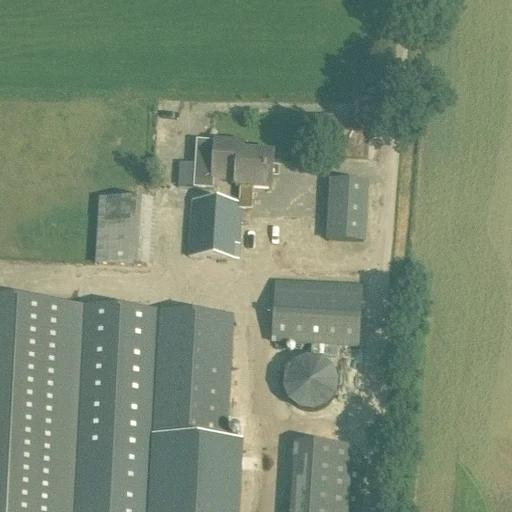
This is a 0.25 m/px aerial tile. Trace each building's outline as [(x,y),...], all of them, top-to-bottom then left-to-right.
[(356,119),(356,127),(360,131),(369,131),(369,119),(356,119)] [(189,253),(187,280),(237,283),(241,212),(252,212),(253,190),(271,192),(272,179),(278,180),(279,170),(273,169),(274,156),(243,154),(243,145),(214,143),(212,181),(235,183),(234,189),(239,189),(238,205),(191,202),(189,253)] [(365,245),(368,185),(330,183),(327,242),(365,245)] [(156,198),(106,197),(104,260),(154,261),(156,198)] [(359,351),(362,297),(274,292),(271,346),(359,351)] [(88,309),(0,305),(0,511),(78,511),(79,510),(88,309)] [(88,309),(79,510),(105,511),(239,511),(243,446),(227,445),(235,318),(131,312),(88,309)] [(297,441),(294,511),(345,511),(348,443),(297,441)]
